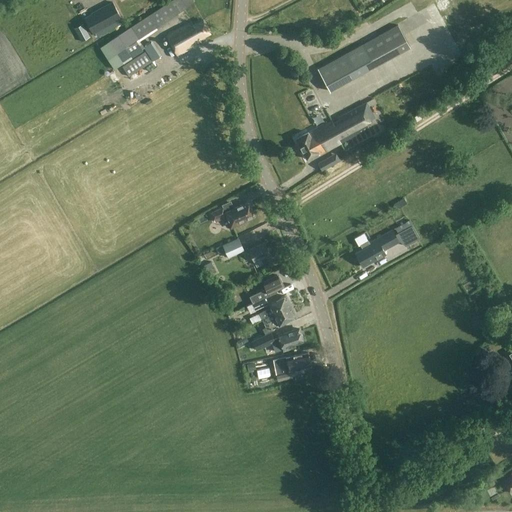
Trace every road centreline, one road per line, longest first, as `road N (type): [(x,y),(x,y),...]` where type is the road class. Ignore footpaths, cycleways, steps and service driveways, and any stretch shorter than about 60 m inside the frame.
road 1 (tertiary): [(365,511),(317,301),(244,124),(242,0)]
road 2 (track): [(239,40),(214,42),(125,89)]
